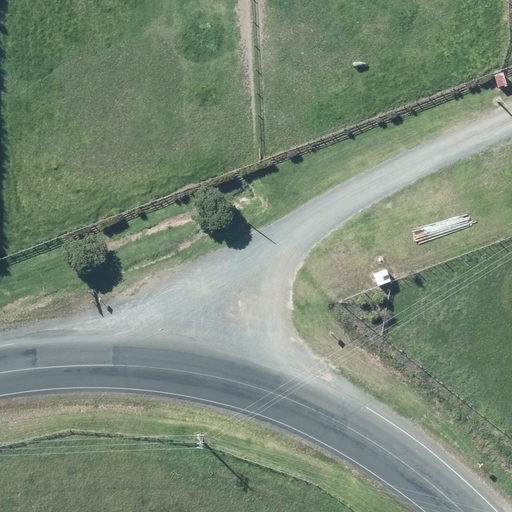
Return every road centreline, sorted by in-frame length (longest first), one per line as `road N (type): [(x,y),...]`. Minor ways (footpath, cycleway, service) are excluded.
road 1 (residential): [(182,372),(268,257),(345,202),(511,123)]
road 2 (tertiary): [(462,511),(331,417),(182,372)]
road 3 (tertiary): [(182,372),(108,364),(0,373)]
